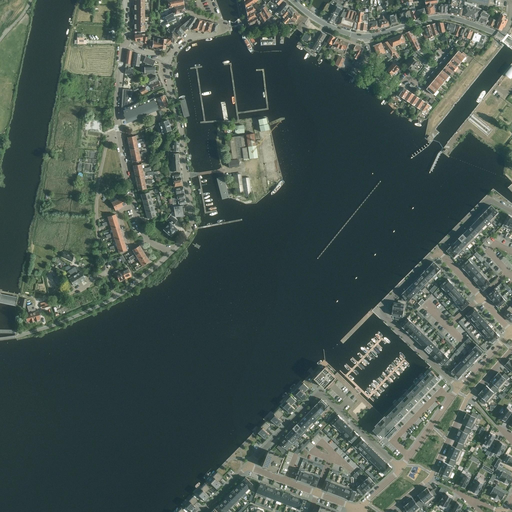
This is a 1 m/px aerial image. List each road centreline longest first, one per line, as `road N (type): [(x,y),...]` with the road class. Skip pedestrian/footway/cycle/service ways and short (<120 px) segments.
road 1 (residential): [(247,466),(320,395),(400,468)]
road 2 (residential): [(387,511),(427,479),(467,397),(511,348)]
road 3 (residential): [(167,60),(191,218),(175,249)]
road 4 (residential): [(438,251),(381,308),(458,388)]
road 5 (residential): [(133,205),(117,130),(125,43)]
road 6 (tertiary): [(367,36),(444,16),(508,40)]
road 7 (residential): [(367,36),(378,76),(396,86),(410,79),(418,85),(447,49)]
